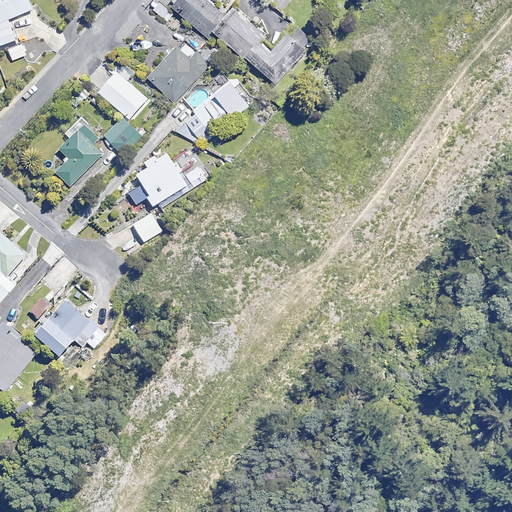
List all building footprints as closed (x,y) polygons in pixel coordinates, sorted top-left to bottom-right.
[(0,0),(0,45),(16,39),(8,20),(32,9),(28,0),(0,0)] [(223,15),(205,0),(177,0),(173,5),(206,34),(223,15)] [(174,14),(159,3),(153,11),(167,22),(174,14)] [(267,36),(236,11),(225,25),(228,27),(220,37),(278,84),(313,40),(295,25),(271,55),(260,45),(267,36)] [(178,49),(177,48),(149,78),(175,102),(209,65),(197,53),(185,42),(178,49)] [(135,73),(124,63),(98,92),(130,120),(148,99),(128,81),(135,73)] [(188,101),(195,110),(177,125),(197,149),(248,105),(228,82),(211,97),(203,88),(188,101)] [(100,138),(81,118),(65,134),(70,139),(61,148),(71,158),(57,171),(71,186),(102,155),(92,145),(100,138)] [(137,132),(123,118),(107,134),(121,148),(137,132)] [(177,163),(174,164),(168,152),(156,159),(154,156),(144,162),(147,167),(134,175),(152,206),(187,186),(179,173),(182,171),(177,163)] [(203,175),(198,166),(185,174),(191,183),(203,175)] [(162,232),(152,214),(134,225),(144,242),(162,232)] [(11,273),(26,255),(0,233),(0,304),(18,284),(10,277),(12,274),(11,273)] [(98,330),(64,301),(35,336),(59,356),(73,339),(83,348),(98,330)] [(38,352),(2,324),(0,326),(0,388),(6,393),(38,352)]
